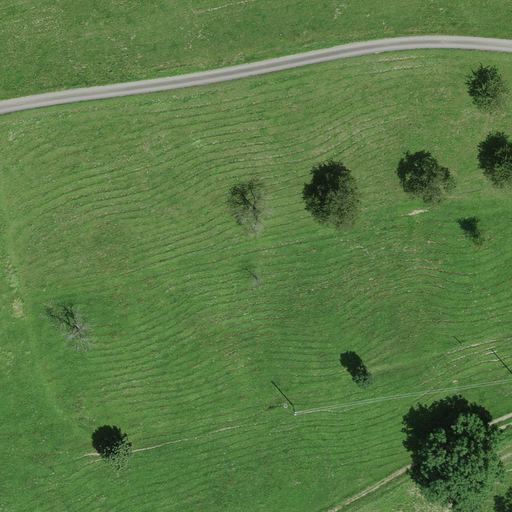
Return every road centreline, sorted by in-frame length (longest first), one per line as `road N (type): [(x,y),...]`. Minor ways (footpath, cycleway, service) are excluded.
road 1 (track): [(0,108),(397,43),(511,45)]
road 2 (track): [(511,418),(333,511)]
